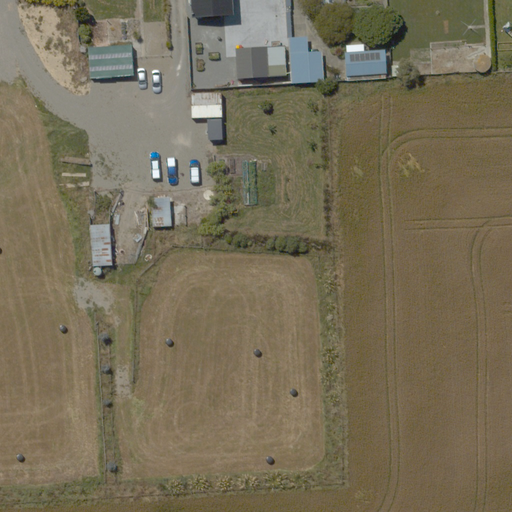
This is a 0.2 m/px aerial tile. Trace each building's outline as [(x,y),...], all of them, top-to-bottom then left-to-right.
[(308,49),(308,33),(291,34),(293,83),(326,81),(325,48),(308,49)] [(367,37),(343,37),(344,77),(386,76),(386,50),(368,51),(367,37)] [(207,40),(194,41),(196,82),(208,82),(207,40)] [(135,44),(120,45),(121,75),(136,74),(135,44)] [(281,45),(238,47),(239,76),(282,74),(281,45)] [(139,123),(119,123),(119,151),(139,151),(139,123)] [(217,183),(194,185),(196,207),(219,205),(217,183)] [(178,193),(151,193),(151,227),(179,227),(178,193)] [(114,231),(91,232),(92,264),(115,264),(114,231)]
